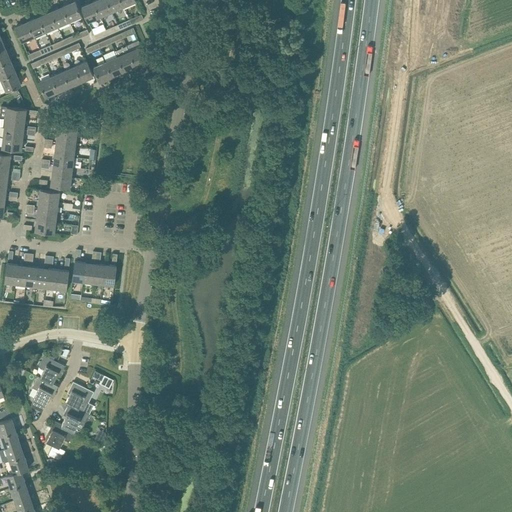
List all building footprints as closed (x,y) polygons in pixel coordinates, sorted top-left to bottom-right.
[(107,0),(96,0),(94,1),(100,16),(112,11),(107,0)] [(121,0),(107,0),(112,11),(124,6),(121,0)] [(75,1),(63,6),(69,21),(81,16),(75,1)] [(100,16),(94,1),(82,7),(88,21),(100,16)] [(63,6),(51,11),(58,26),(69,21),(63,6)] [(51,11),(39,16),(46,31),(58,26),(51,11)] [(142,14),(130,19),(132,24),(144,19),(142,14)] [(39,16),(28,21),(34,36),(46,31),(39,16)] [(130,19),(118,24),(120,29),(132,24),(130,19)] [(34,36),(28,21),(16,26),(22,41),(34,36)] [(118,24),(106,29),(108,34),(120,29),(118,24)] [(133,27),(121,32),(123,37),(135,31),(133,27)] [(87,29),(75,34),(77,39),(89,34),(87,29)] [(108,34),(106,29),(94,34),(96,39),(108,34)] [(121,32),(109,37),(111,42),(123,37),(121,32)] [(75,34),(63,39),(65,44),(77,39),(75,34)] [(109,37),(97,43),(99,47),(111,42),(109,37)] [(63,39),(52,45),(54,49),(65,44),(63,39)] [(79,43),(67,48),(69,53),(81,47),(79,43)] [(99,47),(97,43),(86,48),(87,52),(99,47)] [(52,45),(40,50),(42,54),(54,49),(52,45)] [(141,46),(129,51),(136,66),(148,61),(141,46)] [(67,48),(55,53),(57,58),(69,53),(67,48)] [(0,51),(0,65),(11,61),(6,49),(0,51)] [(42,54),(40,50),(28,55),(30,60),(42,54)] [(129,51),(117,57),(124,71),(136,66),(129,51)] [(55,53),(43,58),(45,63),(57,58),(55,53)] [(99,65),(94,67),(96,72),(100,82),(112,76),(106,62),(105,62),(103,56),(96,59),(99,65)] [(117,57),(106,62),(112,76),(124,71),(117,57)] [(45,63),(43,58),(31,63),(33,68),(45,63)] [(0,65),(0,76),(1,79),(16,73),(11,61),(0,65)] [(87,61),(75,66),(81,81),(93,76),(87,61)] [(75,66),(63,71),(69,86),(81,81),(75,66)] [(63,71),(51,76),(57,91),(69,86),(63,71)] [(16,73),(1,79),(6,91),(21,84),(16,73)] [(57,91),(51,76),(39,82),(46,96),(57,91)] [(1,106),(0,115),(0,116),(5,117),(25,119),(26,109),(7,106),(1,106)] [(5,117),(4,127),(24,129),(25,119),(5,117)] [(58,123),(57,134),(77,136),(78,126),(58,123)] [(4,127),(3,137),(23,139),(24,129),(4,127)] [(57,134),(56,144),(75,146),(77,136),(57,134)] [(23,139),(3,137),(2,148),(21,150),(23,139)] [(56,144),(54,154),(74,157),(75,146),(56,144)] [(0,152),(0,163),(9,164),(11,154),(0,152)] [(54,154),(53,164),(73,167),(74,157),(54,154)] [(0,163),(0,173),(8,174),(9,164),(0,163)] [(53,164),(52,175),(71,177),(73,167),(53,164)] [(0,183),(7,185),(8,174),(0,173),(0,183)] [(71,177),(52,175),(50,185),(70,188),(71,177)] [(40,189),(39,199),(58,202),(60,191),(40,189)] [(39,199),(37,210),(57,212),(58,202),(39,199)] [(37,210),(36,220),(56,222),(57,212),(37,210)] [(56,222),(36,220),(35,230),(54,233),(56,222)] [(72,280),(83,281),(85,262),(75,260),(72,280)] [(5,282),(15,283),(17,264),(7,262),(5,282)] [(83,281),(93,282),(96,263),(85,262),(83,281)] [(93,282),(103,284),(106,264),(96,263),(93,282)] [(15,283),(25,285),(28,265),(17,264),(15,283)] [(106,264),(103,284),(114,285),(116,265),(106,264)] [(25,285),(35,286),(38,266),(28,265),(25,285)] [(35,286),(46,287),(48,267),(38,266),(35,286)] [(46,287),(56,288),(58,269),(48,267),(46,287)] [(58,269),(56,288),(66,290),(69,270),(58,269)] [(45,369),(40,377),(53,383),(59,372),(61,373),(65,365),(45,355),(39,366),(45,369)] [(93,376),(101,380),(104,375),(95,370),(93,376)] [(34,399),(32,404),(43,410),(45,404),(46,405),(46,404),(52,392),(54,393),(58,386),(53,383),(40,377),(38,376),(32,387),(37,390),(33,398),(34,399)] [(66,402),(69,404),(89,413),(93,405),(88,402),(94,391),(73,381),(69,389),(72,390),(66,402)] [(67,412),(62,424),(74,430),(78,422),(84,425),(89,413),(69,404),(65,411),(67,412)] [(0,417),(10,414),(9,409),(8,409),(7,405),(0,407),(0,417)] [(0,422),(0,432),(1,436),(16,431),(12,418),(0,422)] [(52,429),(46,441),(53,444),(48,454),(61,460),(65,450),(59,447),(64,439),(69,441),(74,430),(62,424),(54,420),(50,428),(52,429)] [(1,436),(5,448),(20,443),(16,431),(1,436)] [(9,460),(24,455),(20,443),(5,448),(0,449),(0,453),(3,463),(9,460)] [(21,471),(29,468),(24,455),(9,460),(12,468),(5,471),(6,476),(21,471)] [(6,476),(11,488),(25,483),(21,471),(6,476)] [(11,488),(15,500),(29,495),(25,483),(11,488)] [(15,500),(18,511),(19,511),(34,507),(29,495),(15,500)]
